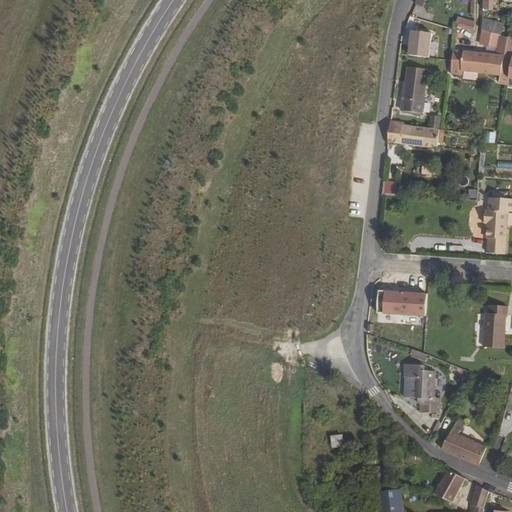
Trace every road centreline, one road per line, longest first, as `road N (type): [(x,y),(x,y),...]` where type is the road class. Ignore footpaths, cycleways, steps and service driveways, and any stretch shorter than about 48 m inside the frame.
road 1 (tertiary): [(174,0),(94,154),(67,253),(54,386),(66,511)]
road 2 (residential): [(511,488),(430,449),(376,397),(352,333),(366,264)]
road 3 (residential): [(366,264),(402,0)]
road 4 (track): [(317,511),(285,453),(283,406),(294,349)]
road 5 (track): [(352,333),(294,349),(193,332)]
road 6 (residential): [(366,264),(511,274)]
